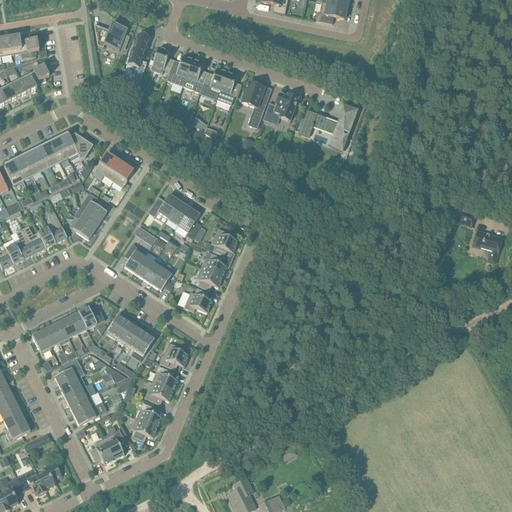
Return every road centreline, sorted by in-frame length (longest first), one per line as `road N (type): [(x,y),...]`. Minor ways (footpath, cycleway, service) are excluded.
road 1 (residential): [(213,347),(259,237),(71,111)]
road 2 (track): [(190,478),(449,329)]
road 3 (residential): [(90,495),(166,456),(213,347)]
road 4 (residential): [(321,97),(168,38),(180,0)]
road 5 (residential): [(90,495),(10,332)]
road 6 (residential): [(237,7),(252,18),(353,36),(363,0)]
road 7 (residential): [(213,347),(89,270)]
